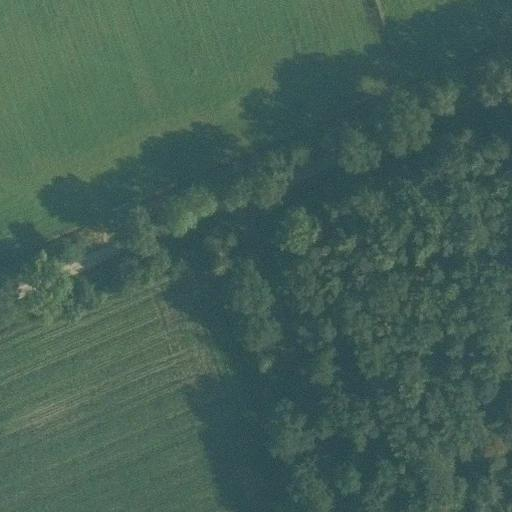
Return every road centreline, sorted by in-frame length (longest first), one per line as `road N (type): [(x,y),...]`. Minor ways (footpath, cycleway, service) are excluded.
road 1 (track): [(247,201),(339,511)]
road 2 (track): [(511,85),(247,201)]
road 3 (track): [(247,201),(0,307)]
